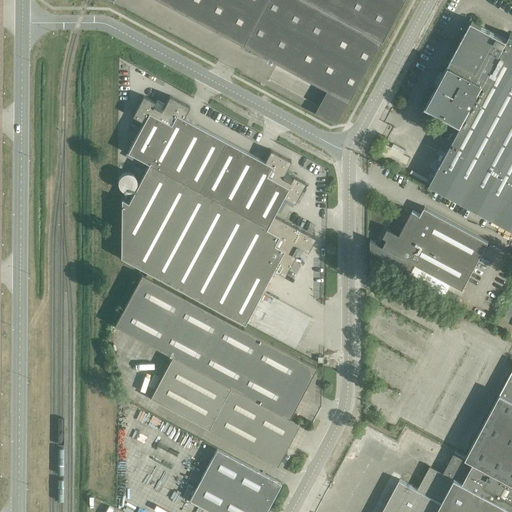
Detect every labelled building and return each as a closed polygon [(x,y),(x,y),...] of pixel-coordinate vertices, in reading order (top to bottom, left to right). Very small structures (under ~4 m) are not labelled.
[(161,0),(145,0),(316,92),(308,108),(315,112),(316,109),(317,107),(319,104),(322,98),(327,89),(252,49),(229,36),(161,0)] [(161,0),(327,89),(317,107),(315,112),(336,123),(348,100),(381,39),(402,0),(161,0)] [(511,34),(510,34),(507,39),(472,20),(443,73),(434,89),(425,106),(456,123),(461,125),(447,152),(442,161),(438,168),(433,176),(430,184),(511,227),(511,34)] [(439,81),(443,73),(440,71),(431,88),(434,89),(439,81)] [(199,189),(226,140),(195,124),(193,122),(186,118),(183,117),(189,107),(190,106),(169,95),(169,96),(166,102),(164,105),(162,104),(162,103),(162,102),(161,101),(160,101),(159,101),(158,102),(156,100),(155,102),(143,95),(133,114),(132,115),(144,121),(142,125),(135,136),(128,151),(149,163),(199,189)] [(299,194),(305,182),(293,176),(294,174),(290,172),(285,170),(287,168),(291,160),(271,149),(265,161),(263,160),(261,159),(257,156),(252,154),(226,140),(199,189),(267,226),(274,215),(283,196),(294,202),(299,194)] [(386,144),(380,154),(404,167),(410,157),(386,144)] [(308,251),(315,237),(307,233),(276,216),(274,215),(267,226),(199,189),(149,163),(128,201),(121,198),(121,256),(141,267),(244,323),(246,319),(251,311),(255,303),(259,295),(262,291),(264,286),(268,279),(272,272),(273,269),(283,274),(285,275),(286,273),(295,256),(295,255),(297,255),(301,247),(303,248),(308,251)] [(430,178),(411,169),(410,172),(428,182),(430,178)] [(132,190),(133,189),(134,188),(135,188),(135,187),(136,185),(137,184),(137,183),(137,182),(137,181),(137,180),(137,179),(136,178),(136,177),(135,176),(135,175),(134,174),(133,174),(132,173),(131,172),(129,172),(128,172),(127,172),(126,172),(125,172),(123,173),(122,174),(121,175),(120,176),(119,177),(119,178),(119,179),(118,180),(118,181),(118,182),(118,183),(119,185),(120,186),(120,187),(121,188),(122,189),(124,190),(125,190),(126,191),(127,191),(129,191),(130,191),(131,190),(132,190)] [(480,257),(489,241),(425,206),(423,211),(421,214),(413,210),(400,234),(388,228),(383,236),(387,238),(383,245),(381,244),(375,241),(371,239),(371,250),(411,271),(415,263),(463,289),(480,257)] [(308,363),(142,273),(114,324),(173,355),(232,386),(290,418),(292,415),(291,414),(292,411),(296,404),(298,400),(300,397),(316,367),(308,363)] [(290,418),(232,386),(173,355),(150,397),(277,465),(286,448),(291,438),(294,433),(297,428),(299,424),(300,422),(290,418)] [(511,370),(511,371),(509,376),(507,380),(504,385),(502,389),(499,394),(497,399),(494,403),(492,408),(489,412),(487,417),(484,421),(482,426),(479,431),(474,440),(472,444),(469,449),(467,454),(466,456),(455,450),(455,451),(450,460),(511,492),(511,370)] [(392,431),(366,418),(364,422),(390,435),(392,431)] [(265,511),(266,510),(281,483),(270,477),(217,448),(189,499),(213,511),(265,511)] [(511,511),(511,492),(450,460),(443,474),(430,467),(419,489),(399,479),(397,484),(394,490),(391,495),(388,500),(385,506),(381,511),(511,511)]
